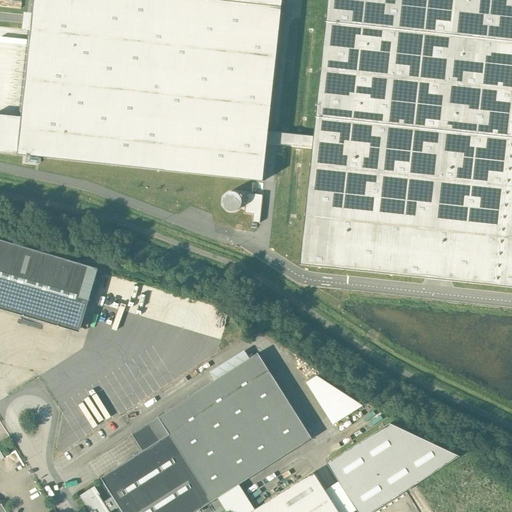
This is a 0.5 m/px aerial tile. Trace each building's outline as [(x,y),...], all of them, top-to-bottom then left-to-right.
[(15,154),(263,180),(268,131),(282,0),(31,0),(19,117),(15,154)] [(511,0),(328,0),(314,136),(312,149),(300,264),(511,286),(511,0)] [(0,152),(15,154),(19,117),(0,115),(0,152)] [(267,144),(312,149),(314,136),(268,131),(267,144)] [(253,220),(259,221),(263,194),(247,192),(245,212),(254,213),(253,220)] [(0,307),(20,313),(19,315),(31,319),(32,317),(43,320),(42,322),(54,325),(54,323),(78,330),(86,301),(93,278),(95,271),(83,268),(84,266),(72,262),(72,264),(60,261),(61,259),(49,256),(49,258),(37,254),(38,252),(26,249),(26,251),(3,244),(3,242),(0,241),(0,307)] [(99,279),(93,278),(86,301),(92,302),(99,279)] [(57,437),(61,451),(191,367),(184,369),(183,367),(190,365),(187,360),(187,363),(179,365),(176,353),(179,351),(178,344),(169,331),(166,322),(158,324),(158,322),(153,325),(149,320),(156,315),(128,323),(124,312),(119,315),(121,320),(76,349),(80,365),(86,374),(73,382),(81,407),(65,417),(72,427),(57,437)] [(210,372),(215,380),(250,359),(244,351),(210,372)] [(118,507),(121,511),(195,511),(312,438),(258,353),(250,359),(215,380),(157,418),(168,435),(142,451),(99,478),(111,497),(118,507)] [(365,404),(315,375),(306,380),(332,423),(365,404)] [(157,418),(131,434),(142,451),(168,435),(157,418)] [(372,511),(460,456),(390,423),(326,464),(356,511),(372,511)] [(339,511),(314,472),(286,490),(251,511),(339,511)] [(109,511),(103,502),(94,488),(81,496),(91,511),(109,511)] [(109,511),(118,507),(111,497),(103,502),(109,511)]
